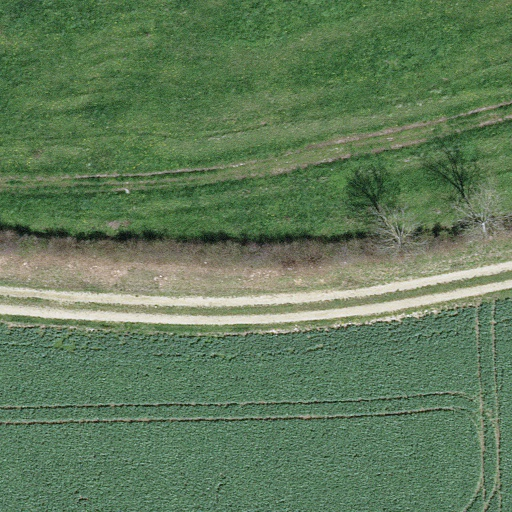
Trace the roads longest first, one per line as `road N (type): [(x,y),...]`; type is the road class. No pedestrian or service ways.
road 1 (track): [(0,183),(187,175),(511,112)]
road 2 (track): [(0,297),(264,311),(511,266)]
